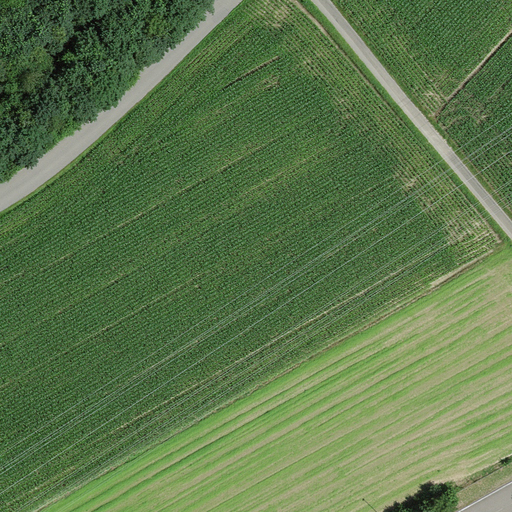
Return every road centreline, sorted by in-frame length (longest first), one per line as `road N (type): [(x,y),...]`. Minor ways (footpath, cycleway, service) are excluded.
road 1 (track): [(511,233),(319,0)]
road 2 (tertiary): [(0,198),(96,125),(226,0)]
